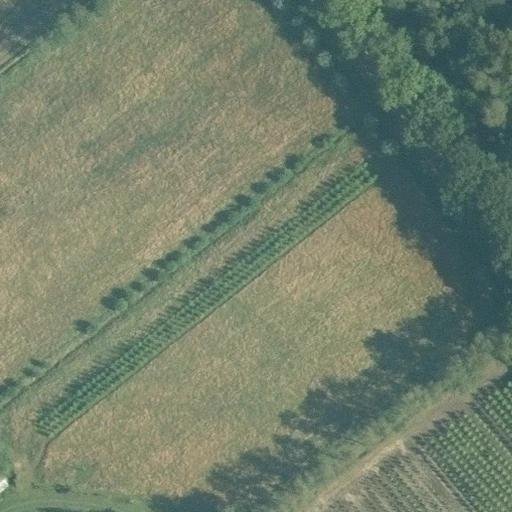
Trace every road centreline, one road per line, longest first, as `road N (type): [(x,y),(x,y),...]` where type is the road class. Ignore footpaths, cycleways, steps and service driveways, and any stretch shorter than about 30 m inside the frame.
road 1 (unclassified): [(511,255),(323,0)]
road 2 (unknown): [(285,511),(511,342)]
